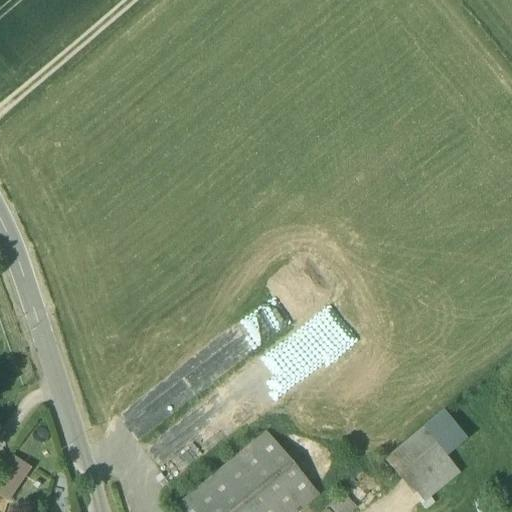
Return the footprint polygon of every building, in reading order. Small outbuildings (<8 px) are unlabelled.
[(423,429),(384,461),(420,506),(420,505),(429,499),(459,474),(423,429)] [(266,432),(173,511),(295,511),(318,493),(266,432)] [(0,474),(0,496),(22,464),(12,457),(0,474)] [(344,494),(325,510),(326,511),(351,511),(356,508),(344,494)] [(433,504),(429,499),(420,505),(424,510),(433,504)]
